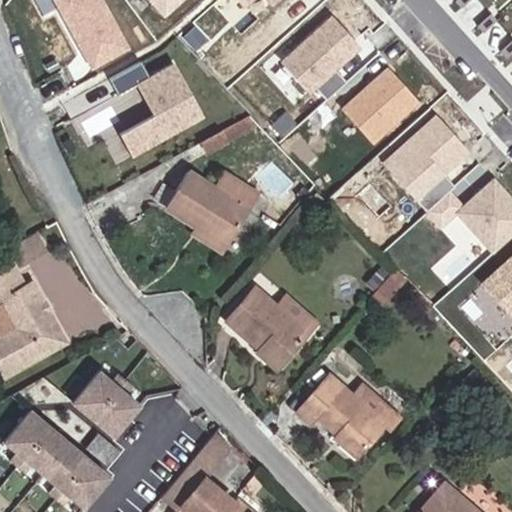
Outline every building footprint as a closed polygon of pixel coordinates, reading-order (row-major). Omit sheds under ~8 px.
[(103,0),(53,0),(92,69),(130,47),(103,0)] [(147,0),(162,18),(183,0),(147,0)] [(360,48),(331,16),(281,61),(310,93),(360,48)] [(206,116),(178,61),(150,76),(139,81),(155,112),(119,131),(131,154),(206,116)] [(142,62),(111,78),(119,93),(150,76),(142,62)] [(418,103),(386,67),(341,107),(373,143),(418,103)] [(468,152),(434,115),(380,163),(414,201),(468,152)] [(207,141),(213,151),(261,125),(253,116),(207,141)] [(227,241),(247,209),(212,186),(188,171),(165,207),(195,226),(197,223),(227,241)] [(254,198),(218,176),(212,186),(247,209),(254,198)] [(511,233),(511,197),(493,177),(455,210),(492,251),(511,233)] [(227,241),(197,223),(195,226),(191,232),(220,250),(227,241)] [(511,314),(511,253),(480,282),(511,316),(511,314)] [(369,282),(375,287),(390,270),(383,265),(369,282)] [(48,313),(44,306),(48,303),(36,281),(27,286),(18,270),(0,279),(0,304),(3,303),(16,328),(0,336),(0,361),(8,377),(70,344),(52,311),(48,313)] [(392,295),(402,285),(393,277),(383,287),(392,295)] [(276,368),(305,332),(273,304),(254,288),(227,319),(257,346),(254,349),(276,368)] [(314,323),(281,294),(273,304),(305,332),(314,323)] [(53,310),(49,303),(48,303),(44,306),(48,313),(52,311),(53,310)] [(117,437),(143,406),(130,394),(137,386),(123,375),(116,383),(103,372),(77,403),(117,437)] [(356,454),(384,421),(360,401),(329,373),(297,411),(309,422),(317,414),(336,431),(333,434),(356,454)] [(402,420),(369,390),(360,401),(384,421),(393,430),(402,420)] [(87,506),(112,475),(33,410),(8,441),(21,452),(14,460),(66,503),(73,495),(87,506)] [(102,431),(89,447),(100,456),(113,440),(102,431)] [(212,454),(222,442),(211,433),(201,445),(212,454)] [(100,456),(110,464),(123,448),(113,440),(100,456)] [(254,496),(266,481),(257,474),(245,489),(254,496)] [(243,511),(230,501),(198,477),(169,511),(170,511),(243,511)] [(478,511),(444,482),(417,511),(478,511)]
